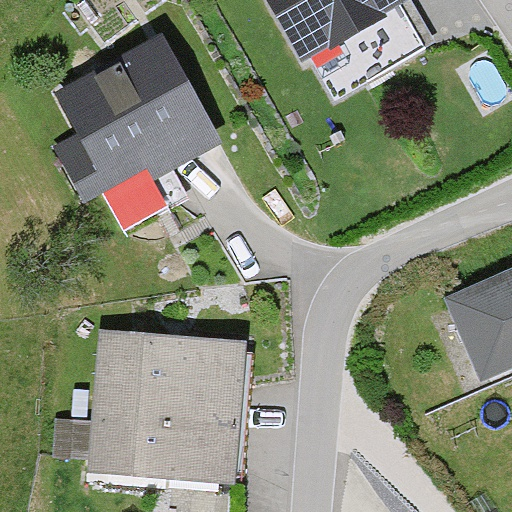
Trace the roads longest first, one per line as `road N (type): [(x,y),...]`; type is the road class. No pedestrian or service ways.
road 1 (residential): [(359,259),(319,358),(324,511)]
road 2 (residential): [(511,208),(359,259)]
road 3 (residential): [(359,259),(285,248),(233,199)]
